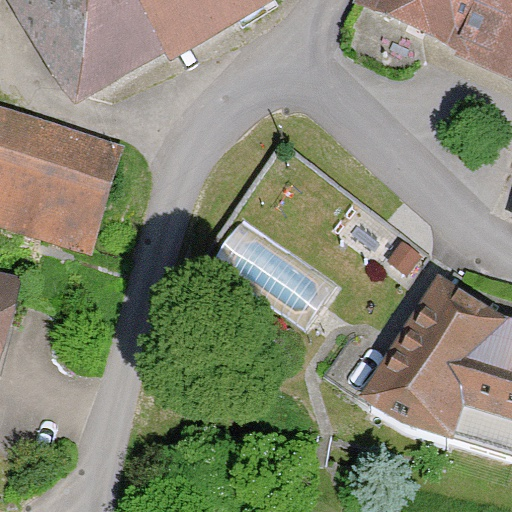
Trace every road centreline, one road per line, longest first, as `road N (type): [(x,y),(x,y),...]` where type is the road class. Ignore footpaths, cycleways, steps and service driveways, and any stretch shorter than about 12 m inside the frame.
road 1 (residential): [(274,59),(212,134),(168,226),(95,511)]
road 2 (residential): [(274,59),(511,257)]
